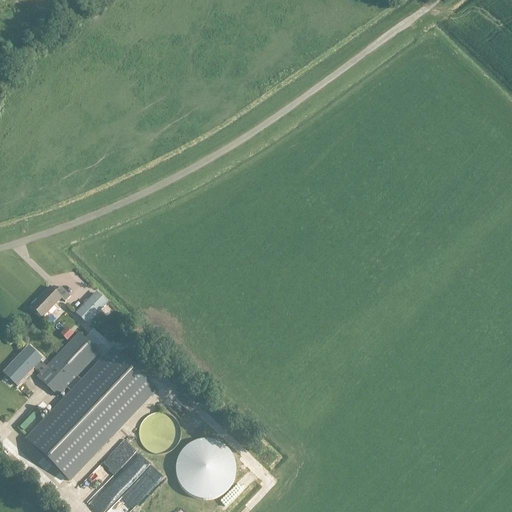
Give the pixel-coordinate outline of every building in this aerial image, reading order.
[(49,288),(30,308),(42,319),(61,299),(64,303),(70,297),(60,288),(54,293),(49,288)] [(76,314),(86,324),(100,310),(102,310),(106,306),(105,305),(106,304),(105,303),(105,302),(103,300),(102,300),(100,298),(100,297),(98,295),(97,295),(96,294),(95,295),(94,295),(90,298),(91,300),(76,314)] [(66,328),(60,335),(67,341),(73,335),(66,328)] [(28,348),(3,374),(16,386),(33,369),(39,375),(36,378),(57,397),(66,388),(72,393),(26,442),(69,482),(155,391),(113,351),(81,383),(75,378),(98,354),(78,335),(46,369),(39,362),(41,360),(28,348)] [(180,436),(180,435),(180,433),(180,431),(180,429),(179,427),(178,426),(178,424),(177,423),(176,421),(174,420),(173,419),(171,417),(170,416),(168,416),(167,415),(165,414),(163,414),(161,414),(159,414),(158,414),(156,414),(154,414),(152,415),(151,416),(149,416),(147,417),(146,419),(145,420),(143,421),(142,423),(141,424),(140,426),(140,427),(139,429),(139,431),(139,433),(138,435),(139,436),(139,438),(139,440),(140,442),(140,443),(141,445),(142,447),(143,448),(145,449),(146,451),(147,452),(149,453),(151,454),(152,454),(154,455),(156,455),(158,456),(159,456),(161,456),(163,455),(165,455),(167,454),(168,454),(170,453),(171,452),(173,451),(174,449),(176,448),(177,447),(178,445),(178,443),(179,442),(180,440),(180,438),(180,436)] [(229,465),(230,463),(229,461),(229,459),(229,457),(228,455),(227,453),(227,451),(225,449),(224,448),(223,446),(221,445),(220,444),(218,443),(216,442),(215,441),(213,441),(211,440),(209,440),(207,440),(205,440),(203,440),(201,440),(199,441),(197,442),(195,443),(194,444),(192,445),(191,446),(189,448),(188,449),(187,451),(186,453),(185,455),(185,457),(184,459),(184,461),(184,463),(184,465),(184,467),(185,469),(185,470),(186,472),(187,474),(188,476),(189,477),(191,479),(192,480),(194,481),(195,482),(197,483),(199,484),(201,485),(203,485),(205,485),(207,486),(209,485),(211,485),(213,485),(215,484),(216,483),(218,482),(220,481),(221,480),(223,479),(224,477),(225,476),(227,474),(227,472),(228,470),(229,469),(229,467),(229,465)] [(115,473),(129,460),(118,448),(104,461),(115,473)] [(124,500),(118,506),(123,510),(129,504),(124,500)]
